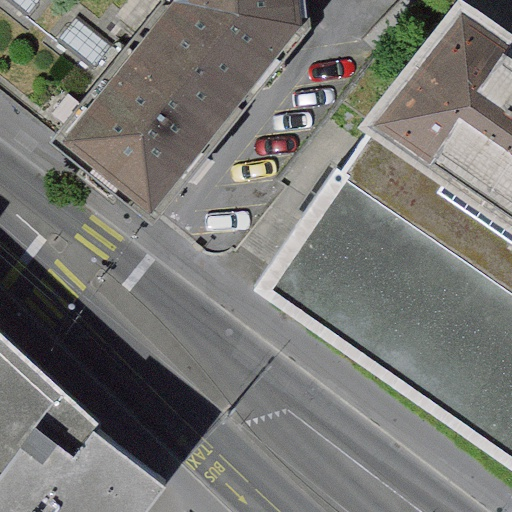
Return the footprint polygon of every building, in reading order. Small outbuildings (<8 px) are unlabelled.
[(0,0),(0,86),(75,147),(188,5),(182,0),(0,0)] [(182,0),(188,5),(273,67),(303,30),(299,0),(182,0)] [(511,0),(469,0),(382,114),(266,279),(511,450),(511,0)] [(156,214),(273,67),(188,5),(75,147),(156,214)] [(0,511),(146,511),(172,479),(98,424),(0,329),(0,469),(1,470),(0,471),(0,511)]
